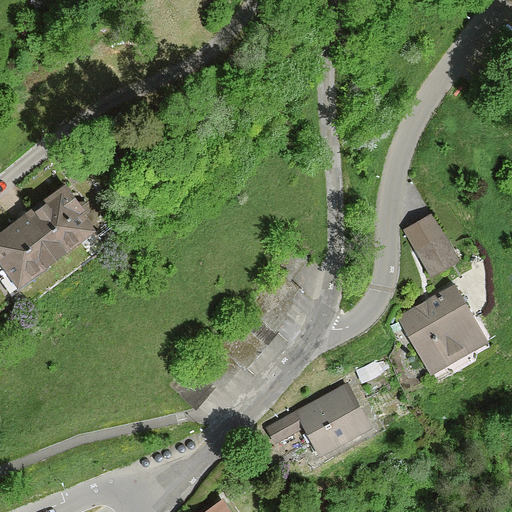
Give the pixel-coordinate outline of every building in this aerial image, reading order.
[(25,215),(0,233),(0,278),(6,287),(16,280),(19,283),(92,230),(82,215),(87,211),(87,202),(77,203),(65,186),(25,215)] [(440,229),(415,243),(432,274),(457,259),(440,229)] [(189,361),(169,385),(194,405),(214,382),(218,386),(238,362),(244,366),(274,330),(272,328),(283,316),(280,313),(290,301),(286,298),(296,286),(287,279),(307,256),(283,236),(263,260),(274,270),(254,293),(260,298),(220,345),(214,340),(194,365),(189,361)] [(455,286),(399,318),(434,377),(490,345),(455,286)] [(373,364),(359,370),(363,379),(377,373),(373,364)] [(349,387),(299,414),(319,450),(369,422),(349,387)] [(294,413),(269,427),(276,440),(301,426),(294,413)] [(227,511),(221,503),(207,511),(227,511)]
